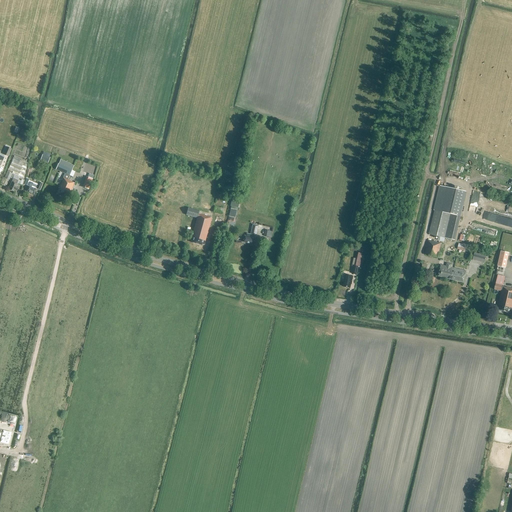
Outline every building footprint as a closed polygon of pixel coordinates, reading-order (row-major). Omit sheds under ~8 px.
[(50,158),(42,155),(40,160),(48,163),(50,158)] [(23,180),(28,163),(14,156),(7,172),(5,178),(9,180),(10,178),(13,179),(9,187),(10,188),(9,190),(13,191),(14,190),(17,191),(18,187),(17,187),(18,184),(22,186),(24,181),(23,180)] [(68,180),(73,166),(60,160),(56,170),(65,174),(58,188),(59,189),(57,194),(60,195),(59,196),(63,198),(64,197),(67,198),(69,193),(70,193),(74,183),(70,182),(71,181),(68,180)] [(40,190),(43,184),(39,182),(37,187),(36,186),(30,183),(27,191),(34,194),(36,189),(40,190)] [(204,245),(211,218),(207,217),(207,216),(198,214),(199,211),(188,208),(186,215),(197,218),(190,241),(192,242),(192,243),(202,246),(202,244),(204,245)] [(445,238),(450,214),(434,211),(429,234),(445,238)] [(254,245),(257,231),(258,227),(253,225),(252,230),(251,235),(247,234),(247,236),(245,236),(243,242),(254,245)] [(266,229),(265,236),(272,237),(273,231),(266,229)] [(438,243),(428,240),(425,255),(437,257),(441,243),(440,243),(440,242),(439,242),(438,243)] [(506,268),(509,253),(501,251),(497,266),(506,268)] [(473,257),(485,260),(486,255),(474,252),(473,257)] [(450,280),(453,268),(446,266),(446,264),(443,263),(443,266),(440,265),(438,277),(450,280)] [(466,271),(456,269),(453,268),(450,280),(463,283),(466,271)] [(351,284),(353,277),(345,275),(343,283),(344,283),(343,287),(350,288),(351,284)] [(506,288),(502,287),(505,278),(497,276),(494,290),(501,291),(497,310),(499,310),(499,311),(508,313),(509,313),(511,313),(511,312),(511,310),(511,288),(506,287),(506,288)] [(0,430),(0,437),(1,438),(0,441),(9,443),(10,439),(12,435),(11,435),(12,431),(4,429),(3,431),(0,430)]
